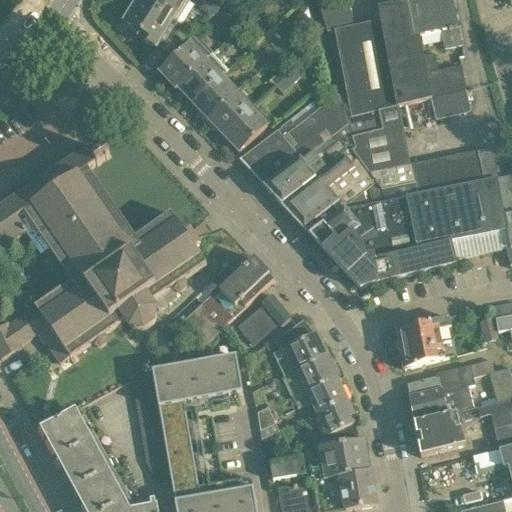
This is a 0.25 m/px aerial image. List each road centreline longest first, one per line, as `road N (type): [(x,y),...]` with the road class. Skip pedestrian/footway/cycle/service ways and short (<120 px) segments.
road 1 (residential): [(403,511),(384,415),(346,326),(318,287),(54,13)]
road 2 (unknown): [(346,326),(511,291)]
